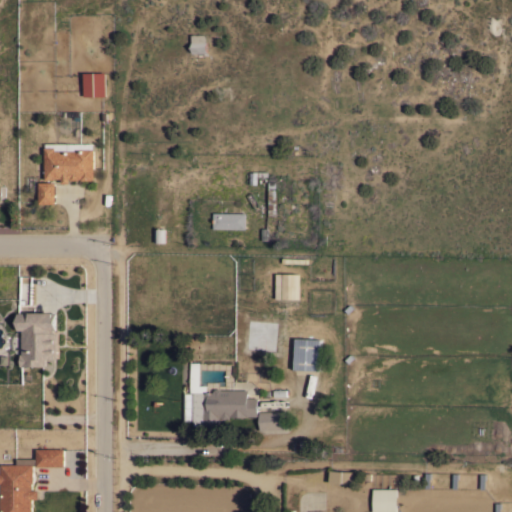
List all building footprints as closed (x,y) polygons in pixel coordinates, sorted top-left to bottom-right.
[(207,52),(192,52),(191,33),(206,33),(207,52)] [(105,95),(84,95),(84,72),(105,72),(105,95)] [(94,178),(92,178),(92,179),(81,179),(81,178),(79,178),(79,179),(71,179),(71,178),(69,178),(69,182),(62,182),(62,177),(55,178),(45,179),(45,146),(55,146),(55,150),(76,150),(76,148),(94,148),(94,178)] [(268,176),(257,176),(257,183),(250,183),(250,171),(268,171),(268,176)] [(55,203),(39,203),(39,181),(55,181),(55,203)] [(268,216),(268,181),(275,181),(276,216),(268,216)] [(213,228),(213,212),(246,212),(246,228),(213,228)] [(166,242),(154,242),(155,228),(166,228),(166,242)] [(298,299),(275,299),(275,274),(298,274),(298,299)] [(56,313),(56,330),(53,330),(53,333),(56,333),(56,359),(46,359),(46,366),(20,366),(20,354),(22,354),(22,330),(18,330),(18,313),(56,313)] [(320,369),(294,368),(296,337),(321,339),(320,369)] [(213,391),(213,389),(215,387),(220,387),(221,389),(248,389),(248,397),(258,397),(258,415),(248,415),(248,416),(230,416),(229,418),(223,418),(221,416),(220,416),(220,425),(193,425),(193,421),(185,421),(185,393),(193,393),(193,392),(190,392),(190,362),(200,362),(200,385),(207,385),(207,391),(213,391)] [(285,409),(287,427),(260,429),(259,411),(285,409)] [(34,465),(34,482),(33,482),(33,489),(39,489),(39,498),(33,498),(33,510),(34,510),(34,511),(0,511),(0,465),(2,465),(2,464),(17,464),(17,459),(37,458),(37,448),(64,448),(64,465),(37,465),(34,465)] [(330,482),(330,470),(354,471),(353,484),(330,482)] [(397,511),(373,511),(373,487),(397,488),(397,511)]
